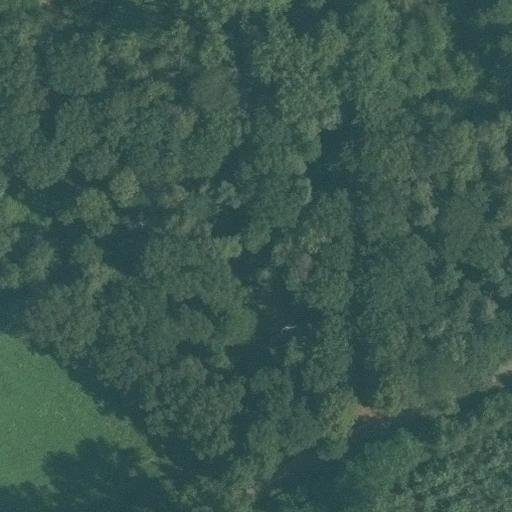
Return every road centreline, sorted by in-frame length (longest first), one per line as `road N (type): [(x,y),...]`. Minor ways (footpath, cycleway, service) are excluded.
road 1 (track): [(377,0),(375,466)]
road 2 (track): [(375,466),(511,400)]
road 3 (track): [(256,511),(375,466)]
